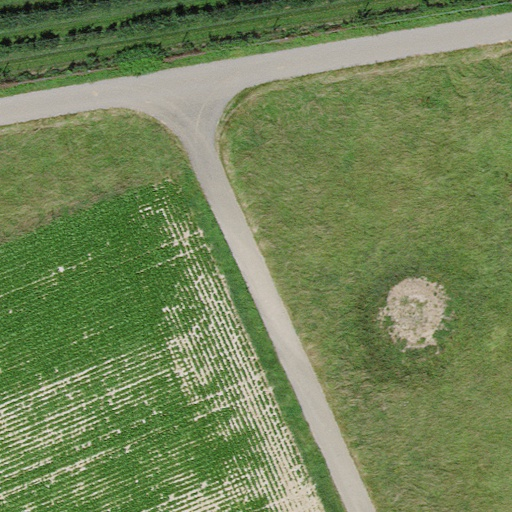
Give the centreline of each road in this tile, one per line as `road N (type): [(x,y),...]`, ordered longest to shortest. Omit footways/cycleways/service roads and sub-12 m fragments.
road 1 (track): [(0,110),(511,24)]
road 2 (track): [(175,81),(362,511)]
